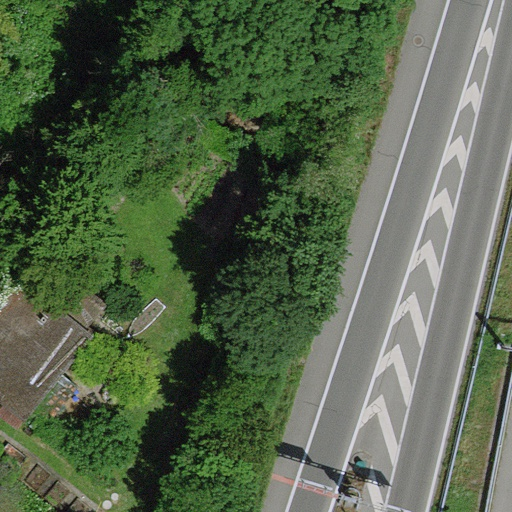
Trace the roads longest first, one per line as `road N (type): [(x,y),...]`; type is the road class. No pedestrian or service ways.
road 1 (motorway): [(476,0),(308,511)]
road 2 (motorway): [(511,11),(406,511)]
